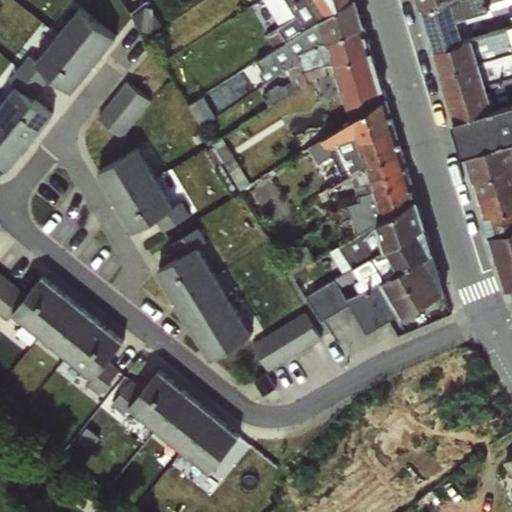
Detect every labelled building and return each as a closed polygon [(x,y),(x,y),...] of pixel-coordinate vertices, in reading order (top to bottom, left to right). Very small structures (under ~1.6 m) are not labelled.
[(294,0),(272,0),(284,23),(302,15),(294,0)] [(83,88),(127,31),(88,1),(44,58),(83,88)] [(280,42),(263,61),(272,69),(290,50),(280,42)] [(0,152),(23,168),(73,93),(67,89),(61,99),(42,87),(56,66),(35,51),(17,79),(19,81),(0,108),(0,152)] [(102,114),(129,133),(157,95),(130,75),(102,114)] [(325,174),(394,125),(385,98),(308,147),(325,174)] [(369,165),(402,151),(394,125),(325,174),(310,184),(317,197),(350,178),(369,165)] [(149,140),(106,164),(144,229),(163,218),(168,228),(191,215),(149,140)] [(356,194),(409,174),(402,151),(369,165),(350,178),(356,194)] [(409,174),(356,194),(336,201),(341,214),(355,209),(357,215),(349,219),(354,236),(416,198),(409,174)] [(416,198),(354,236),(338,247),(351,266),(425,226),(416,198)] [(172,240),(179,255),(166,261),(215,359),(260,336),(204,224),(172,240)] [(0,304),(6,309),(18,313),(20,310),(47,330),(35,326),(111,382),(120,370),(132,335),(46,270),(33,288),(0,263),(0,245),(5,229),(0,225),(0,304)] [(425,226),(351,266),(304,295),(321,321),(350,304),(433,253),(425,226)] [(511,226),(501,229),(511,276),(511,226)] [(433,253),(350,304),(367,332),(400,313),(402,316),(444,290),(433,253)] [(274,368),(329,334),(311,306),(256,340),(274,368)] [(221,472),(252,433),(165,364),(149,383),(137,374),(122,393),(221,472)]
